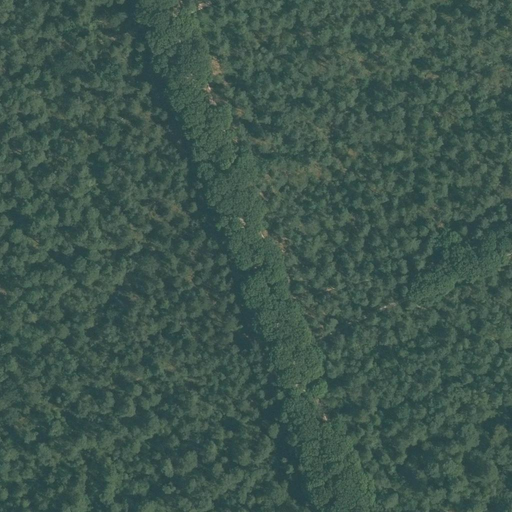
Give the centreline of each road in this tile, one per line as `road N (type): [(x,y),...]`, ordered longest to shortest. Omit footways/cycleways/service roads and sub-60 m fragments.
road 1 (track): [(263,288),(167,23)]
road 2 (track): [(511,250),(286,349)]
road 3 (track): [(343,511),(263,288)]
road 4 (track): [(167,23),(0,79)]
